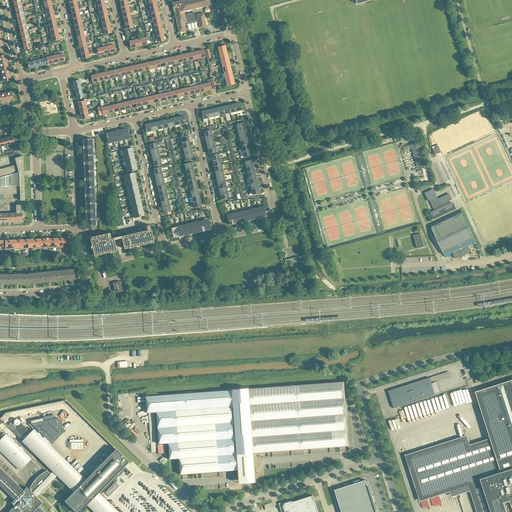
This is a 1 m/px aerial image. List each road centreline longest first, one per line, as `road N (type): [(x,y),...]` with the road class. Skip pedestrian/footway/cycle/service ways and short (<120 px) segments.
road 1 (residential): [(220,234),(275,217),(247,91)]
road 2 (unclassified): [(226,511),(382,457)]
road 3 (unclassified): [(199,511),(115,432),(108,389)]
road 4 (residential): [(220,234),(190,104)]
road 5 (residential): [(164,246),(133,117)]
road 6 (track): [(290,161),(333,283)]
